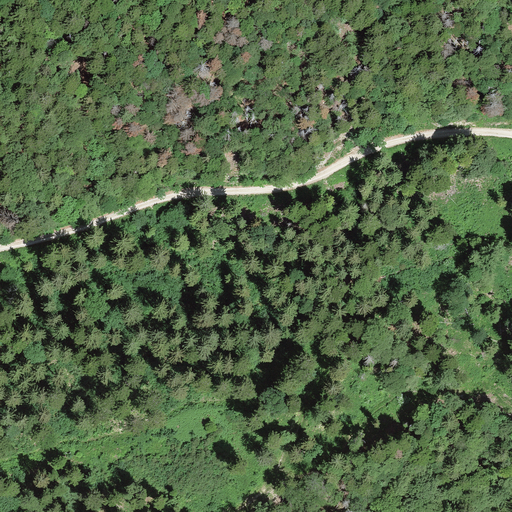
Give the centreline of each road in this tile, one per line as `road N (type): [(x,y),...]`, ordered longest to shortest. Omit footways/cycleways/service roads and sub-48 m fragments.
road 1 (track): [(511,136),(451,131),(405,138),(297,184),(169,197),(0,248)]
road 2 (track): [(277,472),(328,371),(329,360),(311,348),(227,402),(20,459)]
road 3 (track): [(236,511),(277,472),(299,474),(334,456),(389,399),(480,388),(511,404)]
